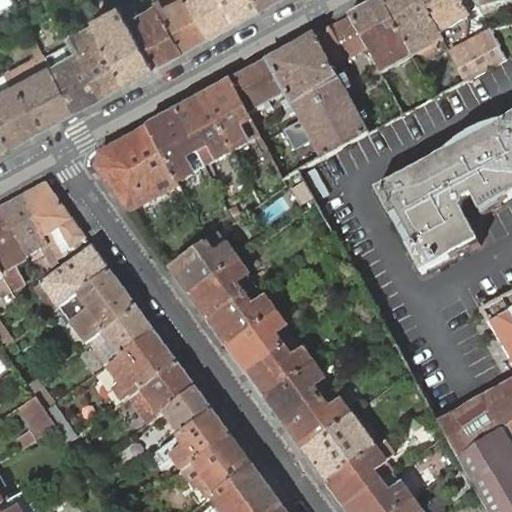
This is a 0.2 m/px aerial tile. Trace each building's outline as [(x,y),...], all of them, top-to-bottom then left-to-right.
[(0,0),(0,8),(15,1),(14,0),(0,0)] [(119,4),(120,5),(125,12),(131,9),(126,0),(119,4)] [(159,9),(154,0),(145,6),(150,14),(159,9)] [(161,0),(154,0),(159,9),(183,52),(209,37),(188,0),(181,0),(166,8),(161,0)] [(161,0),(166,8),(181,0),(161,0)] [(188,0),(209,37),(235,23),(222,0),(188,0)] [(222,0),(235,23),(261,8),(256,0),(222,0)] [(256,0),(261,8),(276,0),(256,0)] [(382,74),(413,57),(381,0),(378,0),(350,16),(368,48),(382,74)] [(381,0),(413,57),(443,40),(440,33),(421,0),(381,0)] [(461,0),(421,0),(440,33),(469,17),(469,15),(461,0)] [(511,0),(475,0),(481,11),(511,2),(511,0)] [(115,12),(95,23),(128,82),(154,68),(125,12),(120,5),(113,9),(115,12)] [(125,12),(154,68),(183,52),(159,9),(150,14),(142,18),(137,21),(133,13),(131,9),(125,12)] [(138,11),(133,13),(137,21),(142,18),(138,11)] [(333,68),(334,67),(368,48),(350,16),(315,35),(333,68)] [(0,18),(0,38),(8,34),(0,18)] [(77,54),(101,97),(128,82),(95,23),(88,26),(89,27),(74,35),(83,51),(77,54)] [(451,54),(467,82),(504,62),(505,61),(492,31),(466,46),(466,47),(451,54)] [(74,35),(68,38),(71,43),(77,54),(83,51),(74,35)] [(296,114),(322,160),(371,133),(364,121),(369,118),(366,112),(361,115),(347,90),(352,87),(348,82),(344,85),(334,67),(333,68),(315,35),(268,62),(287,96),(286,96),(290,104),(293,108),(287,112),(290,117),(296,114)] [(47,60),(75,111),(101,97),(77,54),(71,43),(66,45),(71,56),(58,63),(52,53),(45,57),(47,60)] [(66,45),(52,53),(58,63),(71,56),(66,45)] [(13,75),(14,78),(20,75),(24,82),(46,70),(42,63),(47,60),(45,57),(13,75)] [(18,85),(43,129),(75,111),(47,60),(42,63),(46,70),(24,82),(20,75),(14,78),(18,85)] [(268,62),(231,82),(256,128),(261,125),(255,113),(265,108),(268,113),(274,110),(271,105),(280,99),(286,96),(287,96),(268,62)] [(0,130),(9,148),(43,129),(18,85),(14,78),(13,75),(11,72),(0,78),(0,130)] [(231,82),(203,97),(233,152),(261,137),(258,132),(256,128),(231,82)] [(203,97),(176,113),(206,168),(233,152),(203,97)] [(400,107),(405,115),(414,110),(410,104),(400,107)] [(176,113),(147,128),(178,183),(206,168),(176,113)] [(511,119),(495,129),(455,150),(381,190),(390,206),(385,208),(392,220),(397,218),(411,243),(405,246),(421,275),(449,260),(479,244),(460,209),(461,208),(461,207),(462,206),(462,205),(462,204),(462,203),(462,202),(472,197),(481,215),(501,204),(500,202),(511,196),(511,119)] [(454,148),(455,150),(495,129),(494,127),(473,136),(454,148)] [(97,169),(129,212),(179,185),(178,183),(147,128),(100,155),(97,169)] [(0,152),(9,148),(0,130),(0,152)] [(46,184),(22,197),(49,247),(57,243),(52,233),(61,228),(72,247),(85,238),(46,184)] [(390,206),(381,190),(377,192),(385,208),(390,206)] [(22,197),(0,209),(0,213),(25,259),(42,249),(56,274),(63,270),(57,259),(53,254),(49,247),(22,197)] [(502,206),(501,204),(481,215),(483,218),(502,206)] [(0,213),(0,269),(12,291),(26,283),(18,267),(27,262),(25,259),(0,213)] [(392,220),(405,246),(411,243),(397,218),(392,220)] [(191,297),(239,262),(220,235),(211,242),(171,270),(191,297)] [(57,243),(49,247),(53,254),(61,250),(57,243)] [(481,247),(479,244),(449,260),(481,247)] [(63,270),(56,274),(41,286),(37,289),(45,301),(52,296),(61,309),(110,272),(93,248),(63,270)] [(61,250),(53,254),(57,259),(64,255),(61,250)] [(210,324),(256,290),(247,278),(250,276),(239,262),(191,297),(210,324)] [(0,269),(0,298),(7,311),(18,302),(12,291),(0,269)] [(110,272),(61,309),(87,345),(91,342),(97,338),(137,309),(110,272)] [(229,350),(278,314),(268,300),(265,302),(256,290),(210,324),(229,350)] [(511,294),(483,311),(511,362),(511,294)] [(155,333),(137,309),(97,338),(102,345),(108,341),(121,357),(155,333)] [(248,375),(294,341),(285,329),(288,327),(278,314),(229,350),(248,375)] [(0,322),(0,345),(3,350),(14,343),(0,322)] [(178,364),(155,333),(121,357),(111,365),(108,367),(121,386),(115,390),(125,403),(130,399),(178,364)] [(102,345),(97,338),(91,342),(97,349),(99,348),(111,365),(121,357),(108,341),(102,345)] [(267,401),(316,365),(305,351),(302,353),(294,341),(248,375),(267,401)] [(197,390),(178,364),(130,399),(149,424),(166,412),(197,390)] [(285,427),(332,393),(323,381),(325,378),(316,365),(267,401),(285,427)] [(511,511),(511,380),(438,421),(447,437),(463,465),(478,493),(488,511),(511,511)] [(37,381),(29,388),(37,400),(46,412),(55,406),(37,381)] [(214,413),(197,390),(166,412),(183,435),(214,413)] [(340,405),(332,393),(285,427),(304,453),(353,417),(343,403),(340,405)] [(46,412),(37,400),(19,411),(32,431),(18,439),(24,450),(57,429),(46,412)] [(56,406),(55,406),(46,412),(57,429),(68,445),(75,439),(78,438),(56,406)] [(231,438),(214,413),(183,435),(179,438),(187,449),(173,458),(184,472),(231,438)] [(304,453),(328,485),(376,449),(353,417),(304,453)] [(254,469),(231,438),(184,472),(196,490),(202,486),(206,483),(216,496),(254,469)] [(93,464),(75,439),(68,445),(77,459),(85,470),(93,464)] [(396,457),(385,443),(381,447),(376,449),(328,485),(347,511),(391,478),(395,474),(387,463),(396,457)] [(279,511),(284,509),(254,469),(216,496),(212,499),(221,511),(279,511)] [(347,511),(399,511),(414,501),(403,487),(400,489),(391,478),(347,511)] [(206,483),(202,486),(212,499),(216,496),(206,483)] [(0,498),(4,505),(9,502),(0,489),(0,488),(0,498)] [(4,505),(0,507),(0,511),(16,511),(20,510),(20,511),(37,511),(25,492),(9,502),(4,505)] [(421,511),(414,501),(399,511),(421,511)]
